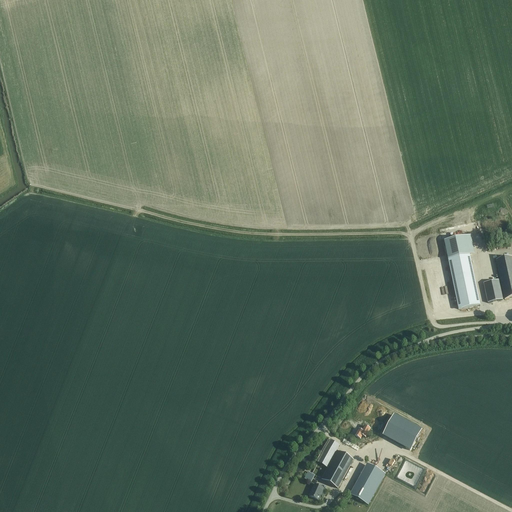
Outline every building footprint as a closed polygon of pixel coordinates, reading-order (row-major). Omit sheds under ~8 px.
[(466,238),(444,242),(447,255),(469,251),(466,238)] [(505,300),(511,298),(511,257),(497,261),(505,300)] [(471,261),(449,265),(457,305),(458,310),(480,305),(471,261)] [(449,265),(427,270),(436,309),(457,305),(449,265)] [(488,303),(503,300),(499,281),(484,284),(488,303)] [(393,417),(383,436),(405,449),(416,429),(393,417)] [(358,430),(355,436),(360,439),(362,436),(365,438),(370,430),(364,427),(362,432),(358,430)] [(337,488),(353,459),(338,452),(339,450),(337,450),(340,445),(330,441),(326,449),(318,462),(328,468),(321,479),(337,488)] [(364,468),(350,495),(367,505),(382,478),(364,468)] [(308,473),(305,479),(311,482),(314,476),(308,473)] [(326,490),(320,487),(315,485),(309,496),(318,500),(321,493),(324,495),(326,490)]
